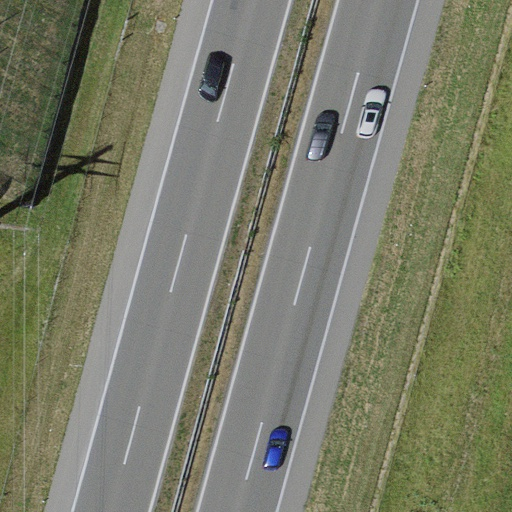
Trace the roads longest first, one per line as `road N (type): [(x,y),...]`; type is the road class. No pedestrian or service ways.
road 1 (motorway): [(238,511),(379,0)]
road 2 (motorway): [(252,0),(112,511)]
